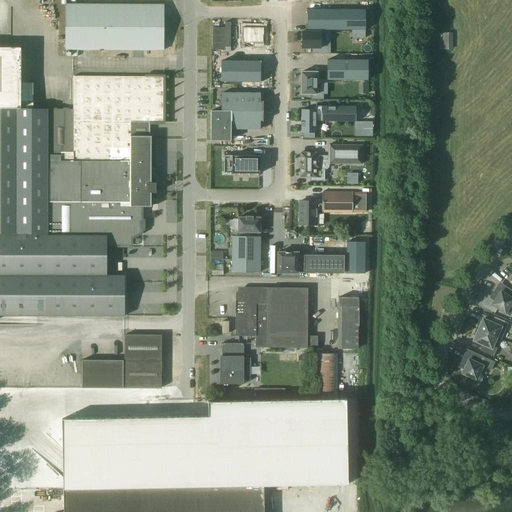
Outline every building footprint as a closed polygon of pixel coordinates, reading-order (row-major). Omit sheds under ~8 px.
[(65,50),(164,51),(164,5),(65,5),(65,50)] [(365,30),(366,10),(308,10),(308,30),(365,30)] [(231,47),(231,22),(225,22),(225,28),(213,28),(212,50),(225,50),(225,47),(231,47)] [(454,29),(442,29),(442,44),(454,44),(454,29)] [(242,30),(242,45),(264,46),(264,39),(266,39),(266,31),(264,31),(264,30),(242,30)] [(321,47),(321,32),(301,32),(301,48),(312,48),(312,54),(330,54),(330,47),(321,47)] [(0,47),(0,315),(80,316),(124,316),(124,276),(106,276),(106,264),(106,246),(131,246),(131,239),(141,233),(141,207),(151,207),(151,193),(156,193),(156,183),(151,183),(151,174),(151,136),(148,136),(148,124),(149,124),(149,123),(163,123),(163,77),(80,77),(73,77),(73,110),(33,110),(33,83),(21,83),(21,56),(21,48),(13,48),(0,47)] [(368,80),(368,60),(327,60),(327,80),(368,80)] [(221,61),(221,82),(260,82),(260,62),(221,61)] [(317,93),(317,72),(301,72),(301,94),(311,94),(311,100),(323,100),(323,93),(317,93)] [(358,83),(358,93),(367,93),(368,83),(358,83)] [(211,111),(210,141),(230,141),(230,129),(260,129),(260,125),(260,120),(261,120),(262,120),(262,121),(262,122),(263,122),(263,111),(263,101),(263,102),(261,102),(260,102),(260,98),(260,93),(241,93),(221,93),(221,111),(211,111)] [(316,106),(316,110),(317,110),(316,121),(356,122),(356,106),(321,106),(316,106)] [(301,110),(301,133),(303,133),(303,138),(314,138),(314,133),(316,133),(316,121),(317,110),(316,110),(301,110)] [(328,156),(321,156),(321,160),(329,160),(343,160),(345,164),(361,164),(361,146),(328,145),(328,156)] [(316,153),(300,153),(301,162),(299,162),(299,168),(300,168),(300,177),(311,177),(311,180),(324,181),(324,169),(321,169),(321,160),(321,156),(316,156),(316,153)] [(260,174),(260,156),(224,156),(224,174),(260,174)] [(346,172),(346,183),(358,183),(358,173),(346,172)] [(366,212),(366,194),(352,193),(323,192),(322,192),(322,204),(322,210),(322,213),(323,213),(323,212),(352,213),(352,212),(366,212)] [(316,201),(300,201),(300,225),(316,225),(316,210),(322,210),(322,204),(316,204),(316,201)] [(238,220),(233,219),(233,230),(238,230),(238,233),(240,233),(240,237),(232,237),(232,272),(260,273),(260,237),(258,237),(258,233),(260,233),(260,218),(252,218),(252,217),(246,217),(246,218),(238,217),(238,220)] [(347,242),(347,273),(365,274),(365,242),(347,242)] [(211,252),(211,261),(223,261),(223,252),(211,252)] [(344,273),(344,255),(298,255),(298,253),(290,253),(290,254),(286,254),(286,253),(278,252),(278,273),(344,273)] [(492,305),(510,317),(511,313),(511,290),(502,284),(496,293),(493,292),(489,298),(494,301),(492,305)] [(255,348),(307,348),(307,346),(317,346),(317,337),(307,337),(307,288),(268,288),(242,288),(235,294),(235,336),(255,336),(255,348)] [(338,297),(338,337),(358,338),(358,297),(338,297)] [(476,329),(496,338),(501,340),(508,323),(497,318),(495,323),(493,324),(483,319),(481,323),(481,322),(478,325),(476,329)] [(482,352),(493,357),(497,348),(497,345),(494,344),(496,338),(476,329),(474,333),(474,337),(475,338),(473,341),(484,345),(484,347),(482,352)] [(82,389),(123,389),(123,388),(124,388),(161,389),(161,336),(124,336),(124,362),(123,362),(123,361),(82,361),(82,389)] [(219,385),(244,385),(244,376),(250,376),(250,359),(244,359),(244,344),(222,344),(222,359),(219,359),(219,385)] [(266,351),(266,364),(292,364),(292,351),(266,351)] [(461,361),(458,368),(464,370),(462,374),(467,376),(464,382),(473,386),(475,380),(476,380),(479,375),(481,376),(484,369),(482,368),(483,366),(491,370),(494,362),(481,356),(469,351),(464,362),(461,361)] [(315,398),(336,398),(336,353),(316,353),(315,398)] [(253,398),(282,398),(282,388),(253,387),(253,398)] [(63,511),(263,511),(263,486),(348,484),(347,399),(208,401),(208,416),(71,419),(62,419),(62,429),(62,430),(63,511)]
